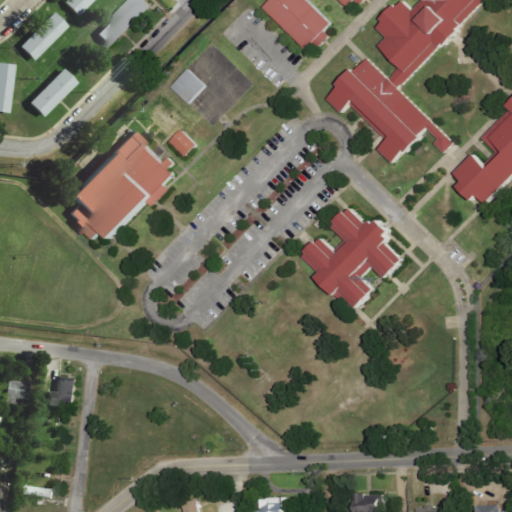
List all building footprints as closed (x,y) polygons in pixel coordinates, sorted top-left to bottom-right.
[(68,0),(65,4),(79,18),(96,0),(68,0)] [(156,5),(149,0),(132,0),(98,36),(113,50),(156,5)] [(325,45),(334,36),(329,31),(335,25),(311,0),(274,0),(267,7),(310,51),(320,41),(325,45)] [(448,143),(394,88),(439,42),(440,44),(460,24),(459,23),(481,0),(421,0),(411,10),(402,1),(375,28),(385,38),(376,47),(397,68),(386,79),(366,58),(349,75),(347,73),(335,84),(337,87),(327,97),(340,110),(350,101),(386,138),(377,147),(391,161),(401,151),(403,153),(420,137),(418,134),(424,127),(437,140),(433,143),(441,150),(448,143)] [(343,0),(352,8),(359,0),(364,5),(368,0),(343,0)] [(69,27),(55,13),(20,48),(35,62),(69,27)] [(16,65),(0,63),(0,112),(11,114),(16,65)] [(78,83),(63,69),(30,104),(45,118),(78,83)] [(192,105),(210,86),(192,69),(174,88),(192,105)] [(179,125),(161,107),(150,117),(168,135),(179,125)] [(511,181),(511,116),(510,114),(485,138),(499,153),(487,164),(478,155),(459,173),(469,183),(464,187),(478,201),(483,197),(490,203),(511,181)] [(173,143),(190,158),(201,145),(185,130),(173,143)] [(74,197),(80,204),(69,216),(96,242),(106,231),(117,240),(151,204),(155,208),(173,190),(168,185),(181,171),(169,160),(167,162),(136,132),(74,197)] [(309,257),(327,275),(323,278),(345,299),(348,295),(363,310),(381,293),(366,277),(377,266),(392,280),(410,262),(391,243),(400,234),(384,218),(374,227),(356,209),(338,228),(350,239),(339,250),(327,239),(309,257)] [(50,392),(48,405),(76,409),(80,379),(60,377),(58,393),(50,392)] [(29,403),(29,383),(8,382),(7,402),(29,403)] [(20,496),(54,499),(55,490),(21,487),(20,496)]
